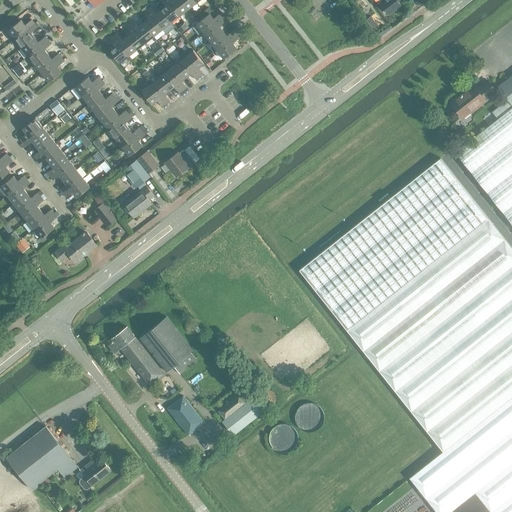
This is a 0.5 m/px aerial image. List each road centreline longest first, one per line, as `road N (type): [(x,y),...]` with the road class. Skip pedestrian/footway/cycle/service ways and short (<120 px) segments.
road 1 (secondary): [(321,100),(47,316)]
road 2 (secondary): [(55,325),(328,109)]
road 3 (tertiary): [(202,511),(55,325)]
road 4 (residential): [(226,74),(159,126),(111,69),(90,62)]
road 5 (secondary): [(440,18),(321,100)]
road 6 (secondary): [(328,109),(440,18)]
road 7 (tertiary): [(321,100),(239,0)]
